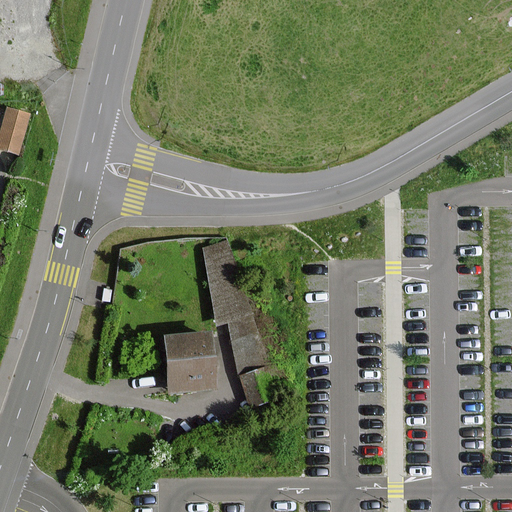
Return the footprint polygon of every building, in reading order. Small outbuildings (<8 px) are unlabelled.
[(29,115),(7,109),(0,132),(0,148),(17,154),(29,115)] [(203,247),(214,325),(227,323),(252,315),(226,241),(203,247)] [(252,315),(227,323),(239,376),(274,365),(258,314),(252,315)] [(210,333),(162,337),(165,386),(166,395),(215,391),(210,333)] [(274,365),(239,376),(249,408),(284,398),(274,365)]
